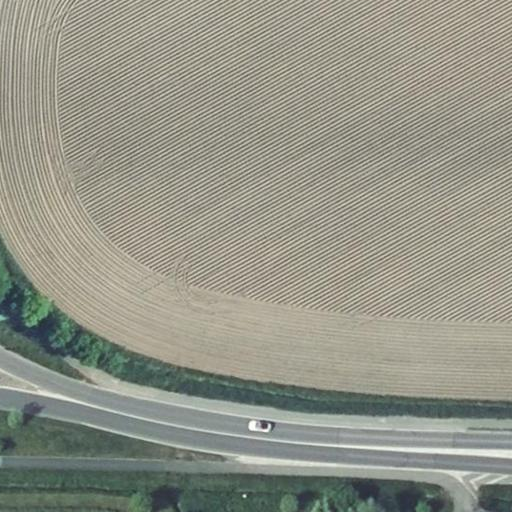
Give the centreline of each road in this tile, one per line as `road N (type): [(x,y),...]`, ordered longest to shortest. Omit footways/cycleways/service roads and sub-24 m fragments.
road 1 (primary): [(286,442),(511,466)]
road 2 (primary): [(511,440),(286,442)]
road 3 (primary): [(117,413),(286,442)]
road 4 (primary): [(117,413),(0,356)]
